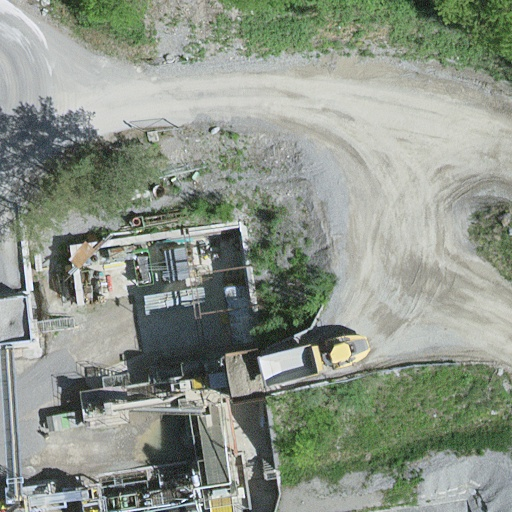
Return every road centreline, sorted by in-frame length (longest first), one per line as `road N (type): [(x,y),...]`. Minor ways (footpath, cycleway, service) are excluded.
road 1 (track): [(321,102),(24,99)]
road 2 (track): [(372,115),(422,265),(511,341)]
road 3 (track): [(511,156),(493,144),(321,102)]
road 4 (track): [(0,329),(157,297)]
